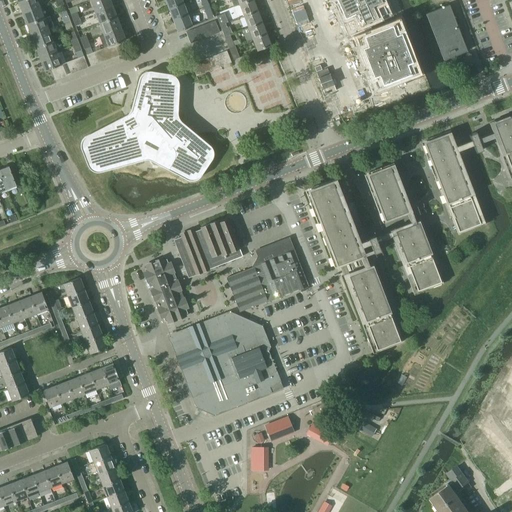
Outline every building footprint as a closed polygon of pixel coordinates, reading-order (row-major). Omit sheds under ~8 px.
[(36,0),(23,0),(18,2),(22,14),(39,7),(36,0)] [(95,13),(112,6),(109,0),(93,0),(91,1),(95,13)] [(165,0),(169,9),(183,4),(181,0),(165,0)] [(244,17),(258,11),(253,0),(240,5),(244,17)] [(380,0),(337,0),(350,28),(386,12),(380,0)] [(174,21),(188,16),(183,4),(169,9),(174,21)] [(444,61),(467,52),(449,5),(426,14),(444,61)] [(77,6),(69,9),(73,19),(79,17),(77,12),(79,12),(77,6)] [(99,24),(117,18),(112,6),(95,13),(99,24)] [(209,6),(204,8),(208,17),(213,15),(209,6)] [(39,7),(22,14),(27,25),(44,19),(39,7)] [(248,28),(262,23),(258,11),(244,17),(248,27),(248,28)] [(44,19),(27,25),(31,37),(48,30),(54,27),(50,16),(44,19)] [(65,24),(71,21),(68,16),(62,18),(65,24)] [(188,16),(174,21),(178,32),(192,27),(188,16)] [(79,17),(73,19),(76,26),(82,24),(79,17)] [(104,36),(121,29),(117,18),(99,24),(104,36)] [(71,21),(65,24),(67,30),(73,27),(71,21)] [(209,24),(213,35),(220,33),(215,22),(209,24)] [(247,41),(253,39),(267,34),(262,23),(248,28),(248,27),(242,30),(247,41)] [(396,23),(358,38),(377,86),(415,71),(396,23)] [(203,26),(208,38),(213,35),(209,24),(203,26)] [(224,24),(220,26),(225,37),(231,35),(226,24),(224,24)] [(198,28),(202,40),(208,38),(203,26),(198,28)] [(196,42),(202,40),(198,28),(192,30),(196,42)] [(114,45),(120,43),(126,41),(121,29),(104,36),(108,47),(109,47),(114,45)] [(48,30),(31,37),(36,48),(53,42),(48,30)] [(190,44),(196,42),(192,30),(186,33),(190,44)] [(267,34),(253,39),(257,51),(271,46),(267,34)] [(82,43),(88,41),(86,35),(80,38),(82,43)] [(231,35),(225,37),(228,46),(229,49),(235,46),(231,35)] [(77,39),(71,41),(73,47),(80,45),(77,39)] [(88,41),(82,43),(85,50),(91,47),(88,41)] [(53,42),(36,48),(40,60),(57,53),(53,42)] [(114,45),(118,56),(124,54),(120,43),(114,45)] [(80,45),(73,47),(76,53),(78,58),(84,56),(82,50),(80,45)] [(113,58),(118,56),(114,45),(109,47),(113,58)] [(235,46),(229,49),(234,60),(240,58),(235,46)] [(113,58),(109,47),(108,47),(103,49),(107,60),(113,58)] [(102,62),(107,60),(103,49),(97,51),(102,62)] [(96,64),(102,62),(97,51),(92,53),(96,64)] [(221,54),(225,65),(231,63),(227,51),(221,54)] [(57,53),(40,60),(44,71),(50,69),(56,67),(61,65),(57,53)] [(91,66),(96,64),(92,53),(87,55),(91,66)] [(220,68),(225,65),(221,54),(215,56),(220,68)] [(84,56),(78,58),(82,70),(88,68),(84,56)] [(214,70),(220,68),(215,56),(209,58),(214,70)] [(78,58),(72,60),(77,72),(82,70),(78,58)] [(208,72),(214,70),(209,58),(203,60),(208,72)] [(72,60),(67,62),(71,74),(77,72),(72,60)] [(202,75),(208,72),(203,60),(198,63),(202,75)] [(67,62),(61,65),(66,76),(71,74),(67,62)] [(197,77),(202,75),(198,63),(192,65),(197,77)] [(61,65),(56,67),(60,78),(66,76),(61,65)] [(56,67),(50,69),(55,80),(60,78),(56,67)] [(130,113),(82,139),(81,146),(85,158),(90,170),(96,172),(140,161),(146,160),(151,160),(158,163),(187,179),(193,180),(200,178),(213,158),(214,151),(210,146),(178,119),(179,87),(178,80),(174,75),(161,73),(146,71),(143,74),(140,77),(130,113)] [(511,115),(493,123),(511,172),(511,115)] [(476,132),(469,134),(476,152),(483,150),(476,132)] [(446,135),(425,143),(459,231),(480,223),(471,199),(469,194),(446,135)] [(8,166),(0,169),(0,173),(6,190),(16,186),(8,166)] [(390,167),(368,175),(385,220),(407,212),(390,167)] [(306,192),(334,267),(344,264),(348,275),(345,276),(373,351),(403,339),(371,254),(381,251),(375,235),(368,238),(366,233),(364,234),(357,237),(336,180),(306,192)] [(242,256),(228,219),(219,223),(218,220),(200,228),(201,230),(174,241),(188,278),(209,269),(208,267),(223,261),(224,263),(242,256)] [(419,222),(395,231),(418,291),(441,282),(419,222)] [(247,269),(228,276),(228,277),(239,307),(241,311),(258,305),(298,289),(308,285),(295,250),(290,238),(255,251),(258,258),(257,258),(252,266),(252,267),(247,269)] [(187,313),(180,296),(166,259),(144,268),(165,322),(187,313)] [(67,296),(84,290),(79,278),(63,284),(67,296)] [(72,308),(89,301),(84,290),(67,296),(72,308)] [(30,297),(37,313),(48,309),(42,292),(30,297)] [(25,318),(37,313),(30,297),(18,302),(25,318)] [(76,319),(93,313),(89,301),(72,308),(76,319)] [(7,306),(13,322),(25,318),(18,302),(7,306)] [(0,308),(0,322),(2,327),(13,322),(7,306),(0,308)] [(230,312),(169,335),(197,407),(216,417),(283,390),(268,350),(270,346),(261,326),(230,312)] [(81,331),(98,325),(93,313),(76,319),(81,331)] [(85,342),(102,336),(98,325),(81,331),(85,342)] [(102,336),(85,342),(90,354),(107,348),(102,336)] [(0,365),(15,360),(11,348),(0,352),(0,365)] [(0,369),(3,378),(20,371),(15,360),(0,365),(0,369)] [(113,364),(101,368),(108,385),(110,390),(121,385),(119,380),(113,364)] [(101,368),(90,373),(96,389),(108,385),(101,368)] [(3,378),(8,389),(24,383),(20,371),(3,378)] [(90,373),(78,377),(84,394),(96,389),(90,373)] [(78,377),(66,382),(73,398),(84,394),(78,377)] [(66,382),(54,386),(61,403),(73,398),(66,382)] [(24,383),(8,389),(12,401),(29,395),(24,383)] [(54,386),(43,391),(49,408),(61,403),(54,386)] [(122,394),(113,397),(114,402),(124,398),(122,394)] [(66,415),(57,419),(59,423),(67,420),(66,415)] [(288,415),(265,425),(269,433),(286,426),(289,434),(295,432),(288,415)] [(314,419),(306,434),(327,445),(335,430),(314,419)] [(19,425),(25,439),(37,434),(31,421),(19,425)] [(362,423),(358,430),(368,436),(372,429),(362,423)] [(12,443),(25,439),(19,425),(7,430),(12,443)] [(0,432),(0,445),(1,448),(12,443),(7,430),(0,432)] [(94,462),(110,456),(105,444),(89,450),(94,462)] [(268,447),(251,447),(251,470),(268,470),(268,447)] [(98,474),(114,467),(110,456),(94,462),(98,474)] [(76,458),(71,460),(75,470),(79,468),(76,458)] [(55,467),(62,483),(74,479),(67,462),(55,467)] [(447,473),(454,484),(458,489),(469,482),(457,466),(447,473)] [(50,488),(62,483),(55,467),(44,471),(50,488)] [(103,485),(119,479),(114,467),(98,474),(103,485)] [(39,492),(50,488),(44,471),(32,476),(39,492)] [(27,497),(39,492),(32,476),(21,480),(27,497)] [(107,497),(124,491),(119,479),(103,485),(107,497)] [(16,501),(27,497),(21,480),(9,485),(16,501)] [(0,494),(4,506),(16,501),(9,485),(0,488),(0,494)] [(454,495),(447,486),(431,498),(436,505),(437,505),(442,511),(465,511),(458,501),(460,500),(456,494),(454,495)] [(112,508),(128,502),(124,491),(107,497),(112,508)] [(76,493),(67,496),(68,501),(78,497),(76,493)] [(132,511),(128,502),(112,508),(113,511),(132,511)]
